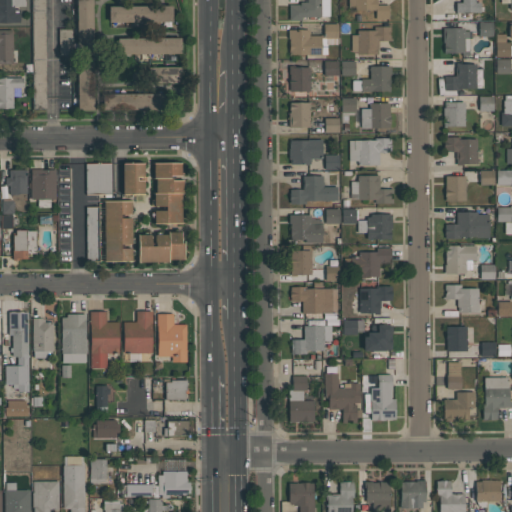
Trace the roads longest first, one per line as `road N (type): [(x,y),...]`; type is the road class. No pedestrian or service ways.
road 1 (residential): [(412,0),(419,452)]
road 2 (secondary): [(210,0),(213,376)]
road 3 (residential): [(214,455),(511,452)]
road 4 (residential): [(0,283),(238,280)]
road 5 (residential): [(0,137),(236,137)]
road 6 (secondary): [(238,511),(238,319)]
road 7 (secondary): [(238,280),(236,137)]
